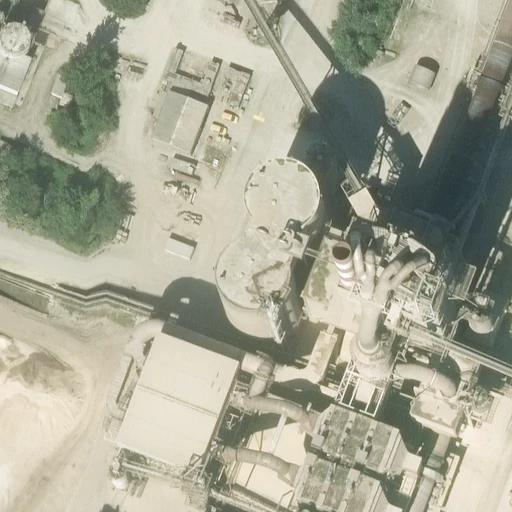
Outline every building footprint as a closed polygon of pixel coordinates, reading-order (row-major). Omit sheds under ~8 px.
[(256,0),(257,4),(260,4),(262,16),(293,13),(291,1),(297,0),(256,0)] [(0,90),(1,91),(14,96),(29,62),(26,61),(21,60),(26,52),(27,43),(24,37),(16,32),(8,31),(1,34),(0,34),(0,90)] [(234,81),(223,114),(242,120),(250,96),(255,98),(258,89),(253,87),(234,81)] [(165,102),(155,129),(158,131),(163,133),(155,153),(173,160),(189,166),(194,168),(198,160),(202,148),(213,121),(191,113),(193,109),(195,103),(212,110),(215,100),(199,94),(181,87),(176,85),(173,84),(170,83),(166,92),(169,93),(172,94),(168,104),(165,102)] [(173,169),(169,178),(194,188),(197,179),(173,169)] [(417,282),(405,279),(372,378),(481,414),(511,320),(511,314),(444,292),(417,282)] [(249,397),(165,366),(126,474),(210,504),(249,397)] [(400,511),(416,466),(341,441),(325,489),(393,511),(400,511)] [(372,511),(321,495),(315,511),(372,511)]
